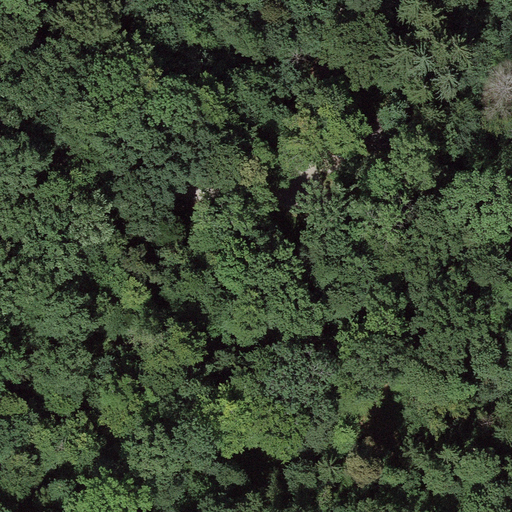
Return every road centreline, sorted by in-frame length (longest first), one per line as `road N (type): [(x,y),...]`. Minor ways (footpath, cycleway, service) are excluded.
road 1 (track): [(511,214),(170,166),(0,115)]
road 2 (track): [(350,0),(275,184)]
